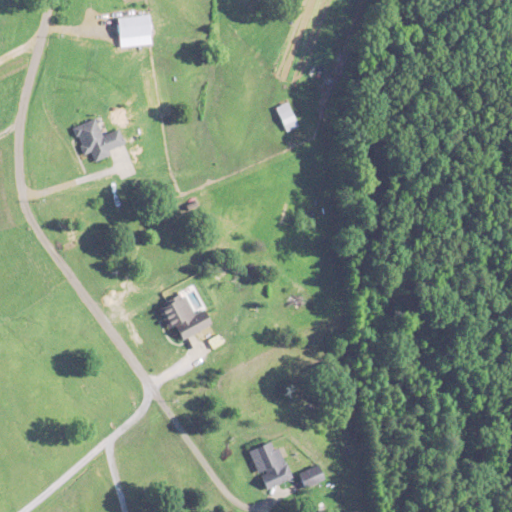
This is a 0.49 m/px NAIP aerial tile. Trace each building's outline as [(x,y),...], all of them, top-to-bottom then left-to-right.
[(297,125),(287,101),(275,106),(285,130),(297,125)] [(73,125),(82,154),(90,152),(93,160),(110,155),(108,149),(124,144),(119,128),(101,134),(95,118),(73,125)] [(182,340),(212,324),(204,309),(194,315),(182,293),(157,307),(168,328),(174,325),(182,340)] [(250,450),(264,489),(290,479),(276,440),(250,450)] [(325,478),(317,464),(298,475),(306,489),(325,478)]
